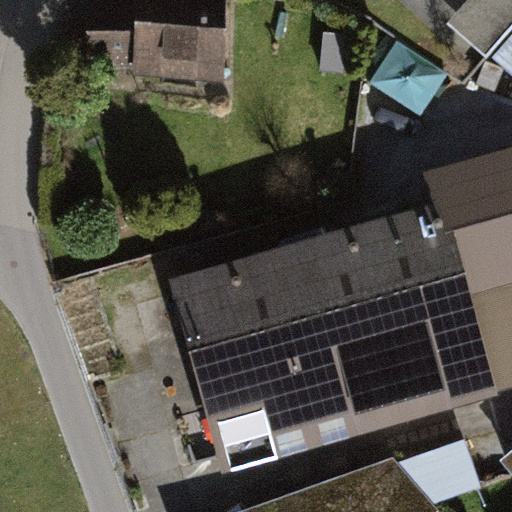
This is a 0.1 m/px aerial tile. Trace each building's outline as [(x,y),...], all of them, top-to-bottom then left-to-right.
[(138,0),(139,7),(90,8),(91,62),(135,61),(135,86),(229,84),(227,0),(138,0)] [(511,0),(471,0),(448,27),(488,61),(511,34),(511,0)] [(511,46),(496,64),(511,78),(511,46)] [(511,171),(150,278),(211,484),(511,403),(511,171)] [(469,453),(290,511),(483,511),(489,510),(469,453)] [(511,477),(511,453),(500,463),(511,477)]
